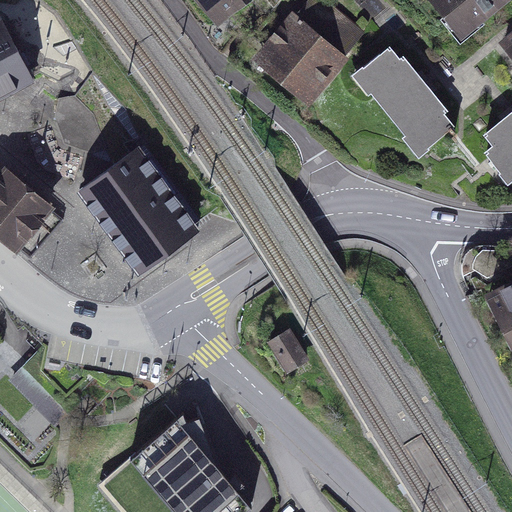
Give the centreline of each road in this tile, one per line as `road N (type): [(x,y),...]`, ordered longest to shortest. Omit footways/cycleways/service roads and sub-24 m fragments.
road 1 (residential): [(174,309),(384,511)]
road 2 (residential): [(174,309),(315,220),(347,212),(431,222)]
road 3 (residential): [(431,222),(434,267),(511,425)]
road 4 (residential): [(0,270),(48,304),(106,324),(174,309)]
